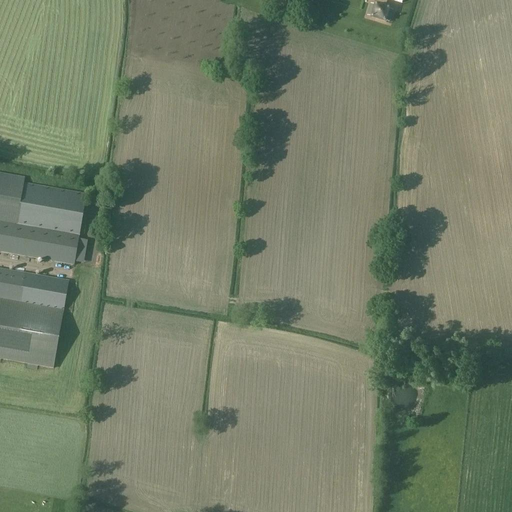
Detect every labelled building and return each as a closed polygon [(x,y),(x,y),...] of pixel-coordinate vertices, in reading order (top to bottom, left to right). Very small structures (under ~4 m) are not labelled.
[(370,4),(367,16),(390,22),(393,11),(370,4)] [(23,185),(24,185),(25,179),(0,174),(0,221),(16,225),(23,185)] [(0,252),(74,266),(86,196),(24,185),(23,185),(16,225),(0,221),(0,252)] [(0,270),(0,300),(20,304),(63,312),(68,282),(26,275),(0,270)] [(0,359),(53,369),(63,312),(20,304),(0,300),(0,359)]
